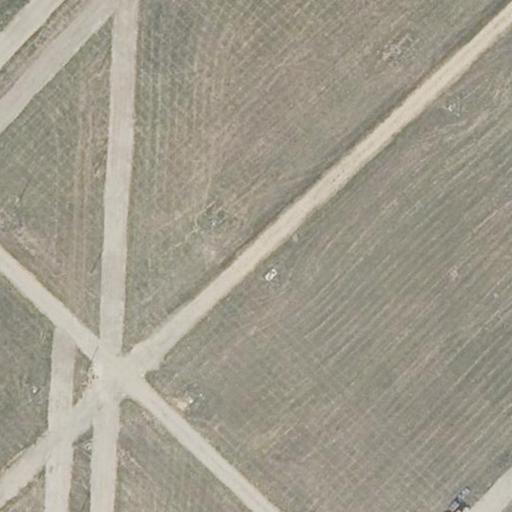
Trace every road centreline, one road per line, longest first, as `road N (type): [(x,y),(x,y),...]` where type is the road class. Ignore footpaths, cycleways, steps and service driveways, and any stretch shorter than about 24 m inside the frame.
road 1 (track): [(511,6),(0,491)]
road 2 (track): [(121,0),(109,511)]
road 3 (track): [(0,259),(66,323),(57,511)]
road 4 (track): [(263,511),(66,323)]
road 5 (track): [(0,113),(106,0)]
